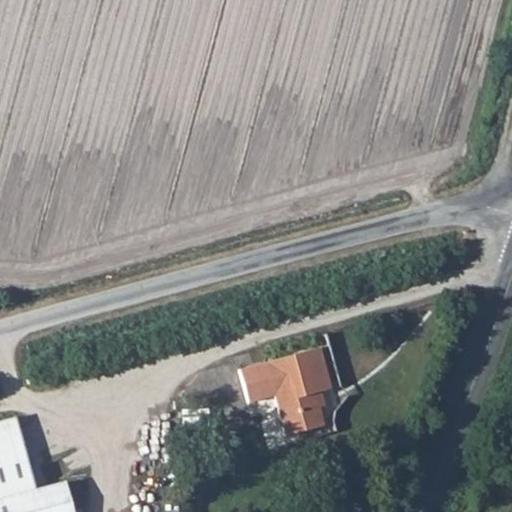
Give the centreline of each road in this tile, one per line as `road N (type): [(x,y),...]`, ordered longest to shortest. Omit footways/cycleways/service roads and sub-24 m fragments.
road 1 (track): [(104,511),(116,420),(189,357),(469,283),(511,130)]
road 2 (unclassified): [(0,331),(433,212),(487,204),(511,211)]
road 3 (secondary): [(421,511),(511,278)]
